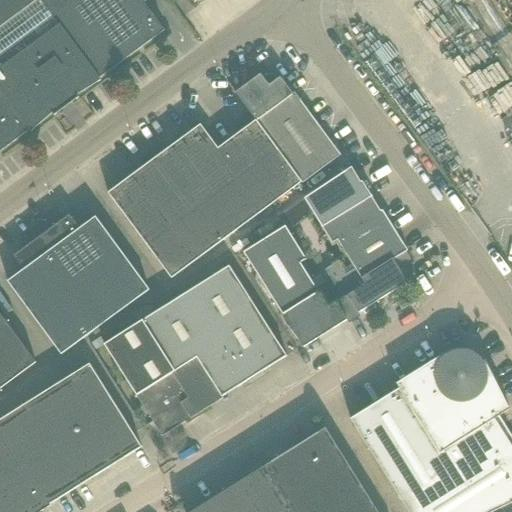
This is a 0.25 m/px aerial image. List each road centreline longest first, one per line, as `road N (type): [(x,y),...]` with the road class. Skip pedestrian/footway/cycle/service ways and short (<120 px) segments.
road 1 (unclassified): [(114,511),(487,276)]
road 2 (unclassified): [(487,276),(284,0)]
road 3 (unclassified): [(0,202),(275,0)]
